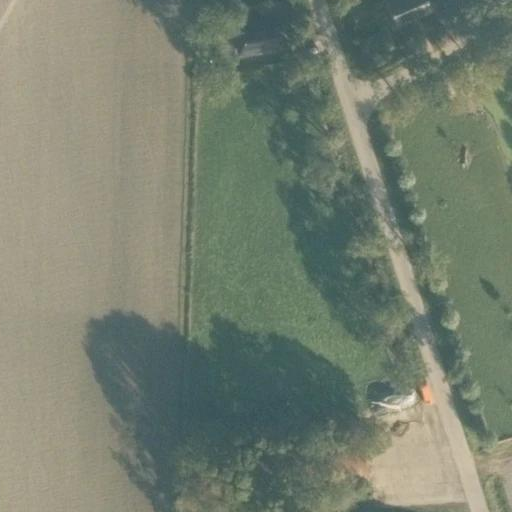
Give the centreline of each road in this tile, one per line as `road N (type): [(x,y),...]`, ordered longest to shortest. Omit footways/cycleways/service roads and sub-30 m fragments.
road 1 (unclassified): [(437,378),(318,0)]
road 2 (unclassified): [(437,378),(479,511)]
